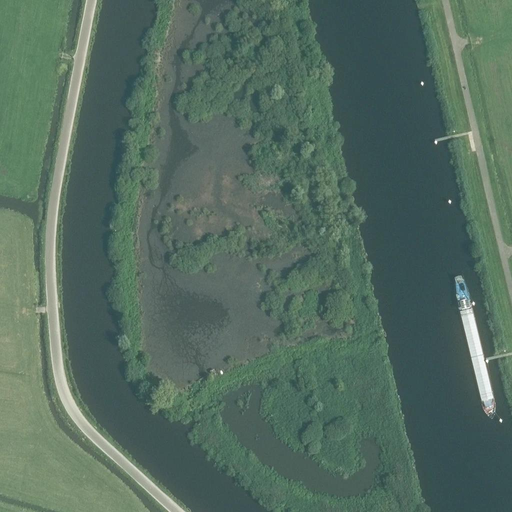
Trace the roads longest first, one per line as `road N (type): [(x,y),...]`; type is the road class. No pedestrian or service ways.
road 1 (unclassified): [(177,511),(80,420),(58,370),(50,232),(91,0)]
road 2 (unclassified): [(447,0),(511,282)]
